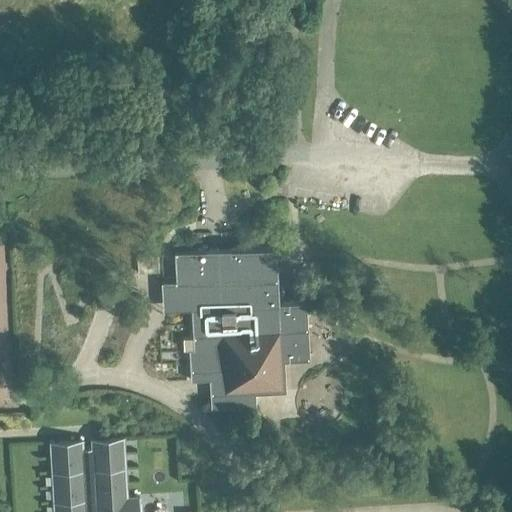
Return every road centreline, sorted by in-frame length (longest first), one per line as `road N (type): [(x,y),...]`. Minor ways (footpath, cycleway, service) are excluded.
road 1 (unclassified): [(0,157),(263,153),(280,135)]
road 2 (unknown): [(79,379),(112,288),(135,270),(151,275),(156,310),(138,354),(116,380)]
road 3 (unclassified): [(0,398),(9,397),(0,188)]
road 4 (residential): [(332,144),(364,144),(493,176)]
road 5 (unclassified): [(325,0),(315,82),(332,144)]
road 6 (unclassified): [(280,135),(280,0)]
